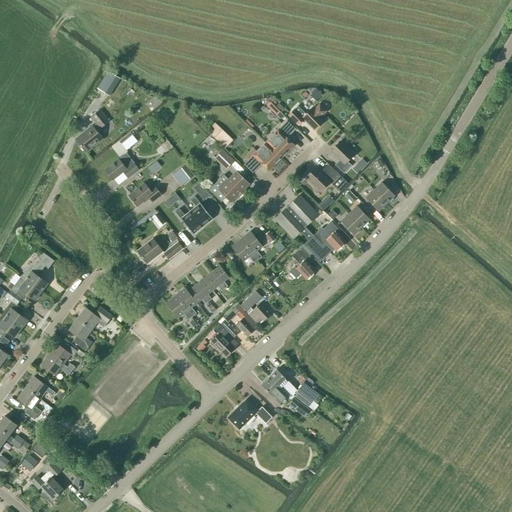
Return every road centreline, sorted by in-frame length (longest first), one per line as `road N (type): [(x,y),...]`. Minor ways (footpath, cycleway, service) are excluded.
road 1 (tertiary): [(216,397),(412,201),(511,47)]
road 2 (residential): [(140,301),(313,152)]
road 3 (tertiary): [(94,511),(216,397)]
road 4 (residential): [(104,275),(114,234),(66,171),(46,209)]
road 5 (residential): [(0,398),(82,287),(104,275)]
road 6 (residential): [(216,397),(140,301)]
